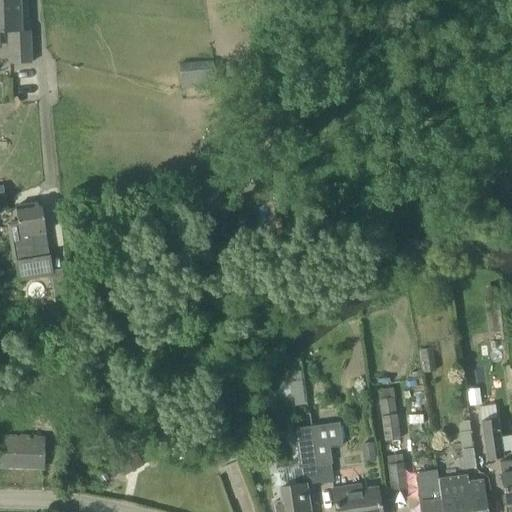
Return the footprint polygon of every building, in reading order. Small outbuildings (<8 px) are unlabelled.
[(0,0),(0,32),(6,32),(9,65),(31,64),(30,31),(21,32),(18,0),(0,0)] [(181,88),(216,85),(214,61),(179,64),(181,88)] [(217,177),(189,183),(194,213),(222,207),(217,177)] [(52,271),(49,253),(42,204),(15,208),(19,237),(13,238),(19,282),(51,276),(54,291),(68,288),(65,269),(52,271)] [(436,372),(433,348),(418,350),(422,374),(436,372)] [(392,386),(377,388),(382,413),(397,410),(392,386)] [(380,415),(384,440),(400,438),(396,412),(380,415)] [(503,457),(497,418),(481,420),(487,460),(503,457)] [(332,464),(330,448),(340,446),(337,423),(310,427),(315,467),(332,464)] [(299,469),(315,467),(310,427),(294,429),(299,469)] [(470,431),(458,433),(461,450),(473,448),(470,431)] [(0,464),(41,465),(41,440),(0,439),(0,464)] [(363,461),(375,459),(373,443),(361,444),(363,461)] [(473,448),(461,450),(464,470),(476,468),(473,448)] [(136,454),(117,464),(124,477),(143,466),(142,464),(136,454)] [(505,506),(511,505),(511,465),(511,461),(499,462),(501,475),(500,475),(504,496),(502,496),(502,497),(504,497),(505,506)] [(403,463),(388,465),(392,492),(406,490),(403,463)] [(419,503),(419,511),(442,511),(441,500),(440,500),(438,483),(436,471),(415,474),(419,503)] [(486,511),(482,477),(438,483),(440,500),(441,500),(442,511),(486,511)] [(306,511),(309,511),(306,486),(305,485),(279,489),(281,501),(273,503),(274,511),(306,511)] [(379,511),(376,489),(360,491),(359,486),(332,490),(335,511),(379,511)]
